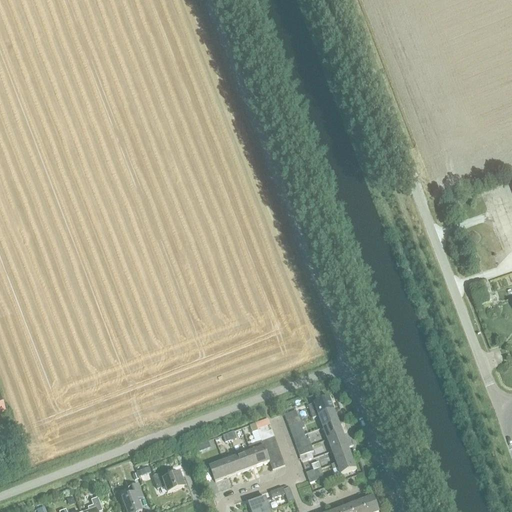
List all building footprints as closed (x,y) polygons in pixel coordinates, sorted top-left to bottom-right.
[(471,287),(478,308),(492,304),(485,282),(471,287)] [(316,411),(318,417),(334,412),(329,400),(314,405),(314,406),(311,407),(313,412),(316,411)] [(285,416),(287,422),(298,418),(296,412),(285,416)] [(318,417),(323,429),(338,424),(334,412),(318,417)] [(287,422),(289,428),(303,423),(300,417),(298,418),(287,422)] [(258,431),(270,427),(268,420),(256,425),(258,431)] [(289,428),(291,434),(302,430),(305,429),(303,423),(289,428)] [(323,429),(328,441),(343,436),(338,424),(323,429)] [(258,432),(258,431),(256,425),(250,427),(253,434),(258,432)] [(258,431),(258,432),(262,443),(274,438),(270,427),(258,431)] [(291,434),(293,440),(305,436),(302,430),(291,434)] [(234,433),(228,435),(231,442),(236,440),(234,433)] [(293,440),(296,446),(307,442),(305,436),(293,440)] [(328,441),(332,453),(347,447),(343,436),(328,441)] [(268,460),(281,456),(274,438),(262,443),(268,460)] [(296,446),(298,452),(311,447),(309,441),(307,442),(296,446)] [(201,445),(204,452),(209,450),(207,443),(201,445)] [(248,448),(248,449),(250,454),(256,469),(270,464),(268,460),(262,443),(248,448)] [(298,452),(300,458),(311,454),(314,453),(311,447),(298,452)] [(337,465),(352,459),(347,447),(332,453),(336,464),(337,465)] [(250,454),(248,449),(236,453),(238,458),(237,459),(242,474),(256,469),(250,454)] [(311,454),(300,458),(302,464),(313,460),(311,454)] [(271,466),(283,461),(281,456),(268,460),(270,464),(271,466)] [(237,459),(223,464),(229,479),(242,474),(237,459)] [(337,465),(336,464),(331,466),(333,471),(338,469),(341,477),(356,471),(352,459),(337,465)] [(283,461),(271,466),(273,472),(285,467),(283,461)] [(229,479),(223,464),(210,469),(215,484),(229,479)] [(309,482),(317,479),(314,472),(321,469),(319,464),(312,466),(314,472),(306,475),(309,482)] [(143,480),(154,478),(151,466),(140,469),(143,480)] [(314,472),(317,479),(318,482),(325,479),(321,469),(314,472)] [(164,488),(167,495),(183,488),(178,475),(169,479),(166,473),(152,479),(157,491),(164,488)] [(140,511),(137,502),(144,500),(138,486),(127,490),(130,497),(120,500),(124,511),(140,511)] [(270,494),(272,501),(285,496),(283,489),(270,494)] [(369,500),(362,503),(365,511),(378,511),(372,496),(368,497),(369,500)] [(88,511),(101,511),(97,499),(91,501),(93,506),(87,508),(88,511)] [(249,506),(251,511),(270,511),(266,500),(249,506)] [(357,504),(350,507),(352,511),(365,511),(362,503),(361,500),(356,502),(357,504)]
